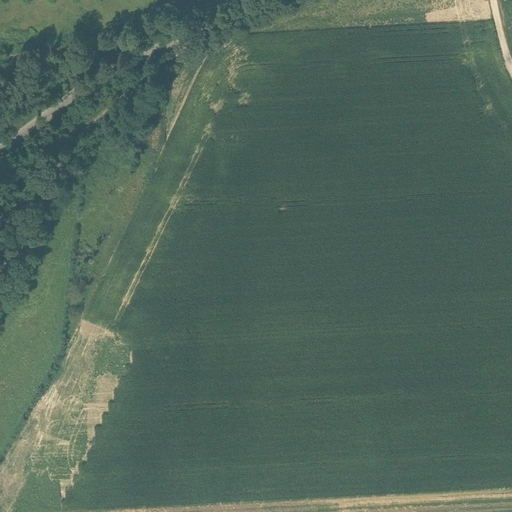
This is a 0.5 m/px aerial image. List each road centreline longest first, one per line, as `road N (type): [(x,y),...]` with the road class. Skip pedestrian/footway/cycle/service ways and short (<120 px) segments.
road 1 (track): [(0,57),(110,47),(158,21),(172,22),(184,37),(181,54),(75,139),(0,270)]
road 2 (unclassified): [(0,151),(120,66),(277,0)]
